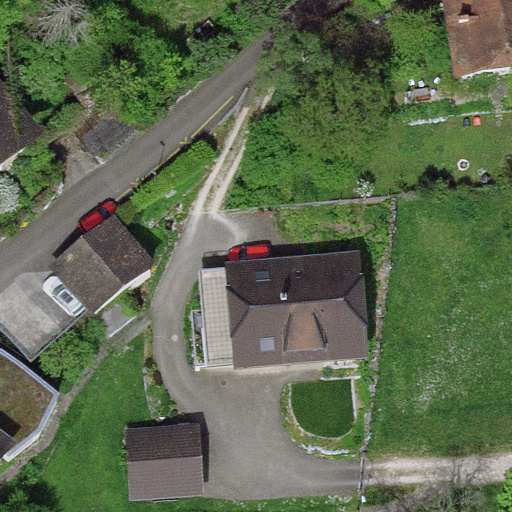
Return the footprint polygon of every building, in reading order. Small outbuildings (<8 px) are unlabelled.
[(511,0),(442,0),(454,77),(511,68),(511,0)] [(72,128),(93,157),(138,125),(90,58),(64,77),(91,115),(72,128)] [(0,166),(44,131),(0,77),(0,166)] [(156,261),(115,212),(52,264),(93,314),(156,261)] [(362,248),(225,259),(225,266),(199,268),(202,309),(192,309),(196,364),(235,361),(235,367),(370,356),(362,248)] [(110,338),(137,314),(124,300),(97,323),(110,338)] [(60,392),(1,347),(0,348),(0,459),(3,455),(9,458),(41,432),(60,392)] [(205,494),(201,422),(126,427),(130,498),(205,494)]
